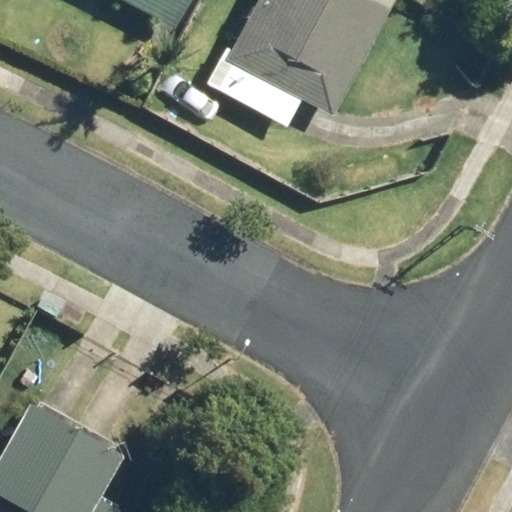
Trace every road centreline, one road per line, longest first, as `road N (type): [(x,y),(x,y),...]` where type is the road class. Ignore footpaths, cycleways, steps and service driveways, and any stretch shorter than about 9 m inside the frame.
road 1 (residential): [(0,161),(450,404)]
road 2 (residential): [(450,404),(511,289)]
road 3 (residential): [(391,511),(450,404)]
